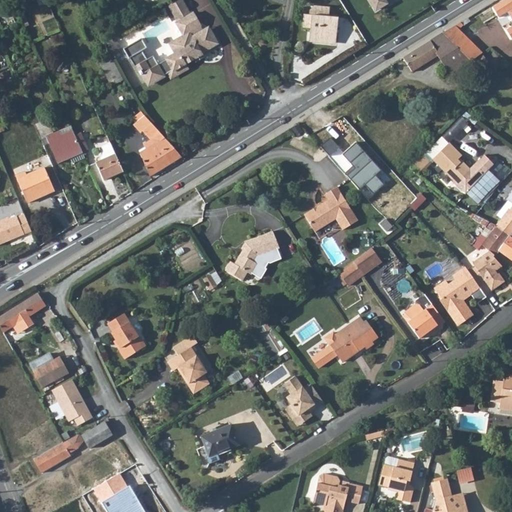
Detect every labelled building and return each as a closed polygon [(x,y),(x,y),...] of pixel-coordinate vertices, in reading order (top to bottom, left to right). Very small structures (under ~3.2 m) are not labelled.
[(386,0),(371,0),(378,10),(388,3),(386,0)] [(511,0),(505,0),(492,8),(498,18),(506,13),(511,9),(511,0)] [(183,2),(171,10),(179,23),(191,15),(183,2)] [(311,40),(338,42),(340,15),(330,15),(331,6),(315,5),(310,9),(310,14),(305,14),(304,26),(312,26),(311,40)] [(19,8),(0,16),(0,26),(23,17),(19,8)] [(147,82),(152,89),(156,87),(158,91),(171,83),(170,81),(178,76),(178,77),(206,58),(205,57),(214,51),(212,49),(220,44),(214,35),(209,37),(207,33),(204,35),(202,30),(203,29),(195,16),(178,27),(186,39),(172,47),(179,59),(170,65),(171,66),(163,71),(157,63),(151,67),(146,59),(151,55),(145,46),(127,57),(133,67),(134,66),(140,75),(142,74),(145,78),(144,79),(147,83),(147,82)] [(511,29),(511,24),(503,31),(505,34),(511,29)] [(469,60),(480,52),(456,26),(444,34),(468,59),(469,60)] [(413,74),(438,58),(453,81),(460,75),(456,70),(468,59),(444,34),(403,59),(410,71),(413,74)] [(159,62),(175,54),(171,47),(155,55),(159,62)] [(474,67),(486,59),(480,52),(469,60),(474,67)] [(123,75),(120,70),(109,77),(111,82),(123,75)] [(146,116),(135,124),(142,134),(144,132),(156,146),(141,155),(151,177),(184,158),(146,116)] [(43,123),(35,127),(41,140),(47,138),(59,164),(83,153),(78,141),(75,133),(63,139),(60,132),(54,134),(49,126),(47,124),(43,123)] [(444,136),(427,152),(433,158),(449,142),(444,136)] [(84,139),(78,141),(83,153),(90,150),(84,139)] [(389,181),(357,143),(343,154),(355,167),(347,174),(359,190),(365,185),(374,194),(389,181)] [(123,171),(111,144),(101,150),(106,161),(97,166),(105,182),(123,171)] [(451,146),(434,164),(454,182),(463,182),(472,191),(496,165),(487,156),(481,162),(471,171),(463,163),(461,165),(459,162),(463,157),(451,146)] [(413,168),(421,175),(432,160),(423,154),(413,168)] [(27,174),(17,179),(29,205),(56,193),(46,170),(29,178),(27,174)] [(463,182),(454,182),(456,185),(463,192),(468,195),(472,191),(463,182)] [(340,232),(355,223),(335,190),(324,196),(327,202),(302,218),(312,234),(334,222),(340,232)] [(416,209),(428,199),(423,194),(412,204),(416,209)] [(438,216),(443,221),(458,207),(457,206),(451,203),(439,214),(438,216)] [(511,232),(511,209),(510,212),(509,211),(496,227),(509,237),(511,232)] [(5,219),(0,221),(0,245),(34,230),(26,213),(19,217),(18,215),(6,221),(5,219)] [(316,242),(332,233),(340,232),(334,222),(312,234),(316,242)] [(498,251),(511,260),(511,240),(511,239),(509,237),(496,227),(482,245),(488,251),(493,257),(498,251)] [(271,233),(243,244),(241,249),(244,251),(241,258),(238,257),(234,266),(229,264),(224,275),(242,283),(247,274),(251,276),(252,274),(261,278),(265,269),(263,269),(269,262),(270,264),(280,260),(276,251),(279,250),(271,233)] [(501,265),(493,257),(488,251),(471,264),(474,268),(468,273),(478,285),(484,280),(492,290),(505,280),(499,273),(497,273),(495,274),(493,271),(495,270),(501,265)] [(382,264),(382,262),(374,252),(357,266),(364,277),(382,264)] [(364,277),(357,266),(341,277),(349,288),(364,277)] [(468,273),(466,270),(465,268),(453,277),(456,281),(448,287),(445,283),(435,291),(441,299),(443,301),(441,302),(460,327),(474,316),(463,301),(471,295),(478,304),(487,297),(478,285),(468,273)] [(13,327),(15,331),(31,323),(28,318),(44,308),(45,309),(48,307),(37,295),(0,317),(0,329),(2,333),(13,327)] [(426,297),(425,295),(416,302),(415,305),(404,313),(403,318),(419,340),(435,329),(437,328),(445,323),(432,306),(426,297)] [(136,341),(138,340),(123,317),(108,326),(113,334),(111,335),(121,350),(119,351),(125,360),(141,350),(136,341)] [(364,349),(366,351),(374,345),(373,344),(379,340),(369,325),(367,327),(362,319),(352,326),(335,337),(338,342),(330,347),(342,364),(364,349)] [(61,332),(66,328),(60,320),(54,324),(61,332)] [(195,346),(190,337),(176,345),(182,354),(195,346)] [(183,356),(189,352),(196,348),(195,346),(182,354),(183,356)] [(142,352),(141,350),(125,360),(126,362),(142,352)] [(173,377),(177,374),(186,386),(205,373),(189,352),(183,356),(166,366),(173,377)] [(83,363),(79,357),(69,363),(72,369),(83,363)] [(59,358),(42,367),(46,375),(36,380),(40,388),(67,374),(59,358)] [(42,367),(31,372),(36,380),(46,375),(42,367)] [(497,405),(511,406),(511,371),(507,371),(506,377),(500,376),(499,380),(490,379),(488,398),(498,399),(497,405)] [(208,387),(202,379),(207,377),(205,373),(186,386),(193,396),(208,387)] [(292,404),(286,408),(298,427),(314,416),(311,411),(325,401),(313,383),(305,388),(297,375),(285,383),(292,393),(287,396),(292,404)] [(70,381),(50,392),(66,423),(71,420),(75,427),(90,419),(80,400),(78,401),(76,396),(78,395),(70,381)] [(326,405),(313,407),(314,414),(327,412),(326,405)] [(237,439),(228,420),(198,435),(207,452),(205,453),(208,460),(218,455),(215,449),(237,439)] [(112,436),(104,422),(81,435),(89,449),(112,436)] [(72,455),(71,453),(79,448),(82,442),(78,434),(61,443),(34,459),(42,472),(72,455)] [(386,491),(398,494),(398,491),(403,493),(401,502),(409,504),(413,489),(408,488),(414,466),(386,459),(383,460),(377,486),(387,488),(386,491)] [(460,483),(475,481),(473,467),(458,469),(460,483)] [(94,489),(102,501),(107,511),(146,511),(129,485),(127,486),(121,475),(94,489)] [(321,511),(340,511),(343,502),(357,505),(361,488),(347,485),(347,489),(338,487),(337,487),(338,483),(335,480),(321,476),(317,479),(315,486),(311,504),(323,506),(321,511)] [(466,511),(460,504),(455,505),(453,496),(447,478),(431,483),(435,498),(434,502),(431,511),(466,511)] [(455,505),(460,504),(466,511),(468,511),(463,493),(453,496),(455,505)]
